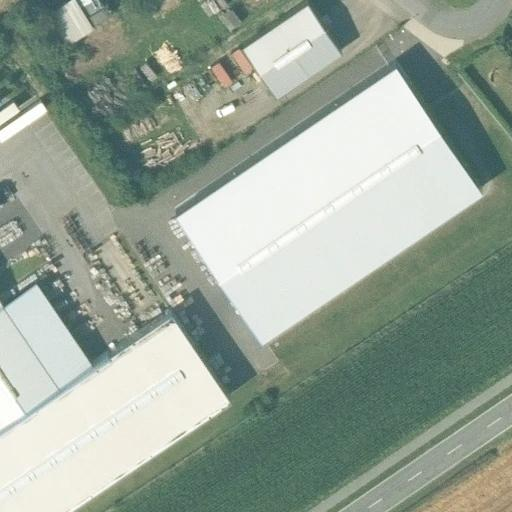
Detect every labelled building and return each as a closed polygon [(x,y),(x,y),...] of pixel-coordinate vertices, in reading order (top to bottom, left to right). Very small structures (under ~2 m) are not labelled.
[(59,0),(45,9),(65,41),(92,24),(77,0),(59,0)] [(82,0),(95,20),(110,12),(102,0),(82,0)] [(302,3),(241,43),(275,96),(336,56),(302,3)] [(380,58),(165,205),(250,329),(465,183),(380,58)] [(0,180),(11,176),(1,155),(0,156),(0,180)] [(2,300),(0,301),(0,511),(51,511),(234,387),(174,302),(59,382),(2,300)]
